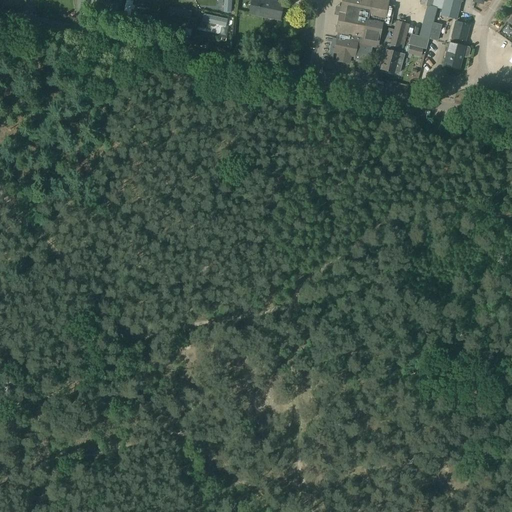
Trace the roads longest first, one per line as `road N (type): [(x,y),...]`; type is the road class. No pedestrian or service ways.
road 1 (track): [(511,213),(453,201),(420,204),(326,261),(290,305),(243,316),(175,311),(124,326),(95,304),(0,189)]
road 2 (unknown): [(280,76),(276,95),(258,100),(187,267),(144,329),(141,378),(155,436)]
road 3 (unclassified): [(311,81),(0,16)]
road 4 (unknown): [(241,511),(191,488),(155,436),(43,459),(0,484)]
road 5 (track): [(296,294),(309,238),(350,160),(371,94)]
road 6 (unclassified): [(511,123),(311,81)]
